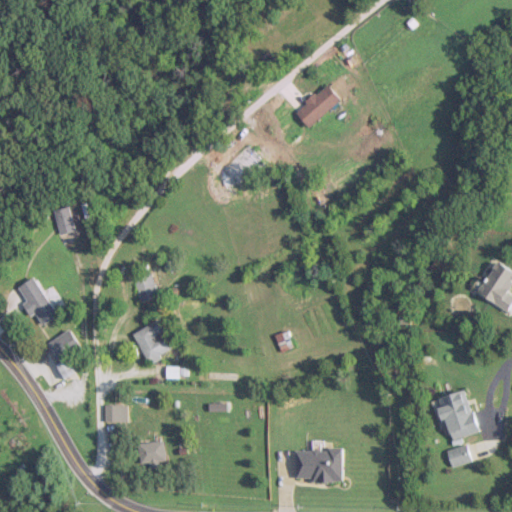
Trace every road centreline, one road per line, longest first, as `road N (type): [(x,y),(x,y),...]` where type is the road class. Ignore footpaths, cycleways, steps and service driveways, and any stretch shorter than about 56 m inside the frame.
road 1 (residential): [(85,481),(98,443),(96,287),(114,245),(190,160),(383,0)]
road 2 (tertiary): [(141,511),(85,481),(0,358)]
